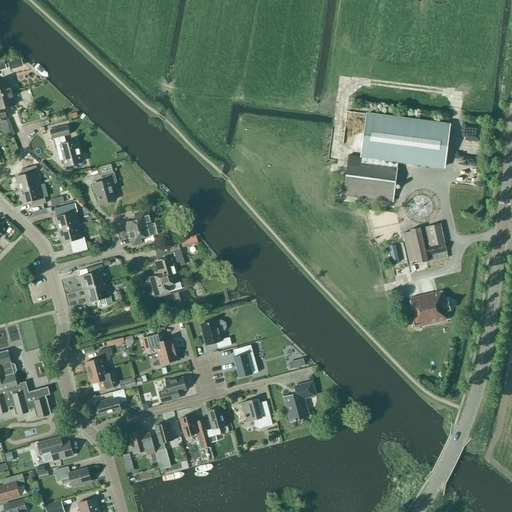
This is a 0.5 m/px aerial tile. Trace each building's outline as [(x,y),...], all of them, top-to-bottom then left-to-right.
[(0,95),(12,92),(10,85),(9,85),(8,80),(0,81),(0,68),(4,67),(7,66),(6,64),(0,65),(0,95)] [(0,95),(0,120),(7,118),(4,108),(14,105),(13,99),(14,99),(12,92),(0,95)] [(392,202),(397,162),(444,169),(450,123),(366,113),(361,157),(348,155),(343,195),(392,202)] [(9,129),(7,124),(6,120),(0,121),(4,135),(10,133),(9,129)] [(66,143),(64,136),(69,135),(67,126),(49,130),(52,139),(54,139),(58,154),(62,153),(65,166),(82,162),(76,140),(66,143)] [(466,126),(466,139),(477,140),(478,126),(466,126)] [(17,190),(41,184),(39,184),(35,172),(37,171),(36,165),(22,169),(23,175),(14,177),(14,178),(15,177),(17,182),(15,182),(16,183),(17,183),(19,190),(17,190)] [(111,185),(117,183),(114,172),(100,176),(102,181),(92,184),(94,193),(96,192),(99,204),(115,200),(111,185)] [(462,185),(474,185),(474,177),(462,177),(462,185)] [(41,184),(17,190),(18,191),(19,190),(22,203),(30,201),(32,207),(46,203),(44,197),(42,198),(39,185),(41,185),(41,184)] [(58,231),(78,225),(80,225),(80,224),(78,225),(75,212),(77,212),(75,206),(61,209),(62,215),(53,217),(53,218),(54,218),(56,222),(55,223),(56,223),(58,230),(57,230),(57,231),(58,231)] [(140,238),(153,235),(148,236),(145,226),(151,224),(151,223),(150,224),(147,211),(148,211),(148,210),(133,214),(135,220),(126,222),(130,238),(131,238),(133,245),(142,243),(140,238)] [(439,223),(424,227),(409,230),(410,231),(402,233),(409,262),(417,261),(417,263),(427,261),(427,262),(448,257),(444,243),(439,223)] [(81,238),(78,225),(58,231),(61,243),(69,241),(72,253),(87,249),(83,237),(81,238)] [(58,245),(53,234),(44,238),(49,249),(58,245)] [(197,242),(195,235),(180,239),(182,247),(197,242)] [(175,266),(184,263),(178,242),(154,249),(158,262),(154,264),(156,264),(159,275),(149,277),(154,296),(169,292),(166,283),(181,279),(179,279),(175,266)] [(105,284),(107,283),(105,283),(102,271),(103,271),(102,264),(88,268),(89,274),(80,276),(80,277),(81,276),(83,281),(81,282),(82,282),(83,282),(84,289),(83,289),(105,284)] [(108,297),(105,284),(83,289),(84,290),(85,289),(88,302),(96,300),(97,306),(112,302),(110,296),(108,297)] [(121,297),(119,290),(113,292),(115,299),(121,297)] [(443,300),(441,291),(409,298),(411,309),(409,309),(413,327),(447,319),(445,311),(450,310),(447,299),(443,300)] [(215,320),(200,324),(206,345),(216,342),(217,349),(231,345),(229,338),(220,340),(215,320)] [(144,348),(148,348),(155,348),(157,354),(175,349),(172,338),(165,340),(163,332),(141,338),(144,348)] [(123,342),(122,338),(106,342),(107,346),(123,342)] [(133,345),(130,338),(123,341),(126,348),(133,345)] [(245,354),(233,357),(238,377),(251,374),(247,358),(253,356),(250,345),(244,347),(245,354)] [(87,373),(105,368),(103,363),(110,359),(109,356),(112,355),(110,347),(98,350),(100,358),(85,362),(87,373)] [(177,360),(175,349),(157,354),(158,359),(152,363),(153,367),(177,360)] [(0,413),(9,411),(8,407),(13,406),(15,415),(30,411),(29,410),(33,409),(36,418),(51,414),(46,397),(45,398),(45,396),(49,394),(47,387),(28,392),(25,381),(19,383),(20,385),(17,385),(14,373),(15,370),(14,365),(11,363),(7,350),(0,351),(0,413)] [(106,373),(105,368),(87,373),(90,384),(103,380),(105,388),(117,385),(116,383),(113,371),(106,373)] [(134,381),(134,378),(133,377),(119,381),(121,389),(136,385),(135,385),(134,381)] [(168,393),(159,396),(161,403),(174,400),(172,394),(186,390),(182,377),(165,382),(168,393)] [(303,398),(315,395),(311,382),(293,387),(295,394),(283,397),(288,416),(293,419),(294,421),(295,421),(295,420),(300,423),(305,415),(307,411),(303,398)] [(113,398),(96,403),(99,416),(120,410),(118,403),(126,401),(123,389),(111,392),(113,398)] [(257,403),(256,399),(241,403),(246,422),(253,420),(254,426),(259,428),(272,425),(265,401),(257,403)] [(225,426),(220,407),(206,411),(211,429),(205,430),(207,437),(215,435),(220,434),(218,428),(225,426)] [(193,422),(191,415),(179,419),(184,437),(196,433),(197,437),(200,436),(202,444),(208,442),(206,434),(202,420),(193,422)] [(172,440),(168,423),(154,426),(157,438),(151,440),(154,451),(160,450),(164,449),(163,442),(172,440)] [(142,435),(141,431),(128,434),(133,453),(146,450),(147,455),(150,454),(152,463),(157,461),(149,434),(142,435)] [(277,432),(268,433),(269,442),(277,441),(277,432)] [(72,455),(69,442),(60,444),(59,437),(37,443),(40,455),(43,454),(45,462),(72,455)] [(169,466),(164,449),(160,450),(154,451),(159,469),(169,466)] [(131,460),(124,461),(127,472),(133,470),(131,460)] [(69,473),(67,467),(54,470),(57,481),(69,478),(72,488),(80,486),(80,484),(90,481),(86,468),(69,473)] [(21,473),(13,476),(15,482),(0,485),(0,501),(19,496),(16,484),(24,482),(21,473)] [(99,511),(96,498),(77,503),(79,511),(99,511)] [(17,511),(25,509),(22,499),(11,502),(13,508),(1,511),(0,511),(17,511)] [(64,511),(61,501),(45,505),(46,511),(64,511)]
